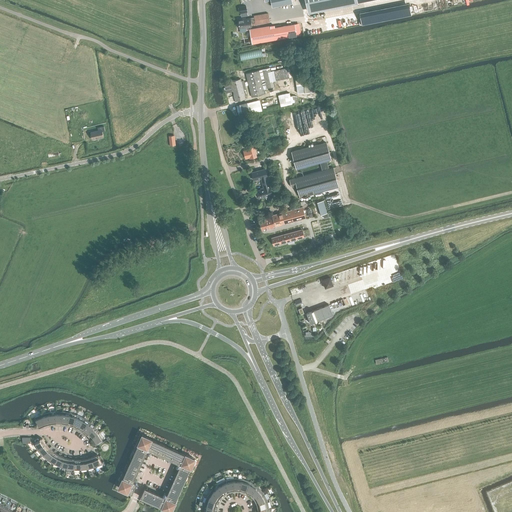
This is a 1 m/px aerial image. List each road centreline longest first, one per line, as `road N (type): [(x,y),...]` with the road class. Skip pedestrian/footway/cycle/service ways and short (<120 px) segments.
road 1 (unclassified): [(0,179),(120,153),(171,117),(200,111)]
road 2 (unclassified): [(349,511),(287,332)]
road 3 (secondary): [(338,511),(258,340)]
road 4 (unclassified): [(263,274),(211,113),(200,111)]
road 5 (track): [(511,191),(394,219),(347,203)]
road 6 (secondary): [(257,369),(332,511)]
road 7 (secondary): [(267,288),(400,242)]
road 8 (secondary): [(178,303),(52,347)]
road 9 (secondary): [(400,242),(281,272)]
